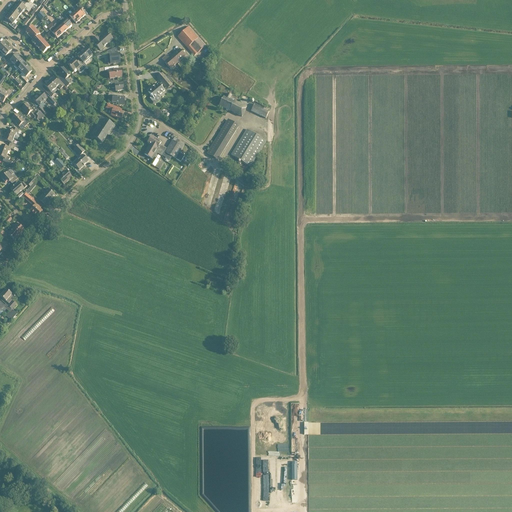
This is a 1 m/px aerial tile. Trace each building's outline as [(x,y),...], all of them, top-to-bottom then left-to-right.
[(21,0),(21,1),(31,9),(33,11),(35,12),(38,9),(36,7),(34,6),(30,3),(32,0),(21,0)] [(17,4),(15,6),(22,12),(25,10),(28,12),(31,9),(21,1),(19,3),(17,4)] [(78,9),(74,12),(81,20),(86,16),(81,11),(83,9),(79,3),(76,6),(78,9)] [(19,16),(22,12),(15,6),(15,7),(12,11),(19,16)] [(8,15),(16,21),(19,16),(12,11),(9,15),(8,14),(8,15)] [(72,19),(76,24),(81,20),(74,12),(70,16),(67,14),(65,16),(69,21),(72,19)] [(14,23),(16,21),(8,15),(7,17),(5,19),(10,23),(9,25),(15,30),(17,26),(14,23)] [(72,26),(65,18),(63,19),(62,19),(59,21),(60,22),(67,30),(72,26)] [(57,23),(54,26),(55,27),(62,35),(67,30),(60,22),(58,24),(57,23)] [(33,26),(25,33),(29,37),(36,31),(33,26)] [(52,27),(49,30),(57,39),(62,35),(55,27),(53,28),(52,27)] [(204,47),(188,28),(177,37),(193,56),(204,47)] [(36,31),(29,37),(33,41),(39,36),(40,35),(36,31)] [(95,44),(100,51),(113,39),(107,33),(100,40),(97,37),(93,41),(95,44)] [(39,36),(33,41),(32,42),(35,46),(43,40),(39,36)] [(43,40),(35,46),(39,50),(46,44),(43,40)] [(0,45),(0,51),(2,53),(8,46),(4,42),(0,46),(0,45)] [(50,48),(46,44),(39,50),(43,54),(50,48)] [(12,51),(8,46),(2,53),(6,57),(3,60),(5,62),(7,60),(11,57),(8,54),(12,51)] [(82,61),(80,63),(83,66),(86,69),(87,67),(84,63),(92,55),(86,48),(83,51),(78,56),(82,61)] [(118,54),(117,48),(107,52),(107,56),(110,55),(111,64),(120,63),(119,54),(118,54)] [(165,63),(170,69),(185,56),(180,50),(165,63)] [(10,61),(14,66),(21,60),(17,55),(14,58),(11,56),(11,57),(7,60),(9,63),(10,61)] [(70,69),(72,71),(72,70),(74,72),(76,70),(79,73),(81,73),(86,69),(83,66),(80,63),(80,62),(77,64),(73,59),(67,64),(70,67),(70,68),(70,69)] [(14,66),(18,70),(24,63),(21,60),(14,66)] [(22,73),(28,67),(24,63),(18,70),(22,73)] [(121,72),(121,69),(119,70),(118,66),(104,68),(105,72),(108,71),(108,73),(108,74),(109,73),(110,79),(122,78),(122,75),(122,74),(122,72),(121,72)] [(28,67),(22,73),(26,78),(32,72),(28,67)] [(66,79),(70,76),(63,68),(58,73),(60,75),(58,77),(67,87),(70,84),(66,79)] [(200,72),(197,80),(202,83),(205,75),(200,72)] [(16,75),(14,77),(22,85),(24,83),(16,75)] [(162,88),(161,87),(163,84),(167,88),(172,85),(164,76),(163,75),(159,79),(160,80),(162,83),(159,85),(159,84),(158,84),(155,87),(155,86),(151,89),(152,90),(149,92),(148,92),(148,93),(151,96),(151,97),(152,97),(154,100),(155,100),(154,99),(164,91),(165,91),(162,88)] [(60,89),(64,86),(59,79),(57,82),(53,78),(49,82),(55,89),(58,87),(60,89)] [(109,84),(111,84),(111,89),(115,88),(116,92),(124,91),(123,84),(118,84),(117,81),(110,82),(108,83),(109,84)] [(53,91),(55,89),(49,82),(44,86),(48,90),(45,92),(51,98),(55,94),(53,91)] [(37,96),(43,103),(47,99),(41,92),(37,96)] [(111,102),(112,102),(112,103),(118,103),(118,105),(124,105),(125,98),(122,98),(122,95),(109,93),(108,96),(113,97),(113,99),(112,99),(111,99),(111,100),(111,102)] [(225,97),(224,96),(219,106),(242,117),(247,106),(234,99),(233,101),(230,99),(232,96),(227,93),(225,97)] [(39,106),(43,103),(37,96),(33,100),(39,106)] [(53,106),(56,103),(51,97),(48,100),(53,106)] [(44,117),(37,110),(34,106),(31,109),(27,104),(22,110),(27,116),(31,113),(35,117),(37,115),(38,117),(37,120),(39,122),(44,117)] [(121,112),(122,109),(107,104),(106,108),(113,110),(111,117),(115,119),(115,118),(121,120),(124,113),(121,112)] [(251,111),(265,119),(269,111),(254,104),(251,111)] [(44,117),(47,114),(40,107),(37,110),(44,117)] [(161,116),(169,121),(171,118),(169,117),(169,114),(168,113),(166,114),(163,113),(161,116)] [(25,127),(29,123),(24,118),(22,120),(17,115),(12,119),(19,127),(22,124),(25,127)] [(102,143),(114,125),(101,117),(96,125),(97,125),(91,134),(94,136),(93,137),(102,143)] [(226,123),(207,154),(216,159),(218,160),(219,158),(236,130),(238,128),(239,126),(228,119),(227,121),(226,123)] [(15,131),(14,132),(8,130),(6,135),(14,139),(17,133),(20,135),(21,132),(17,131),(17,132),(15,131)] [(266,141),(247,130),(231,156),(239,160),(237,163),(240,165),(242,162),(250,167),(266,141)] [(6,135),(4,141),(10,143),(9,146),(18,149),(19,150),(20,147),(16,146),(12,144),(13,142),(12,142),(13,139),(14,139),(6,135)] [(152,136),(148,143),(150,145),(164,152),(172,157),(176,159),(176,158),(178,160),(178,159),(179,160),(181,157),(178,155),(180,151),(183,147),(184,144),(174,138),(173,141),(167,149),(161,146),(161,147),(159,146),(160,145),(161,142),(152,136)] [(76,166),(79,170),(88,161),(83,155),(83,156),(82,154),(85,151),(79,145),(75,141),(73,143),(76,147),(74,150),(80,156),(81,157),(74,164),(75,165),(74,165),(76,167),(76,166)] [(150,145),(144,154),(149,157),(151,158),(152,159),(150,164),(154,167),(159,169),(163,163),(156,159),(155,159),(158,154),(162,156),(164,152),(150,145)] [(17,152),(18,149),(9,146),(8,148),(2,146),(0,149),(0,151),(7,154),(8,151),(9,152),(10,149),(17,152)] [(6,157),(7,154),(0,151),(0,157),(4,159),(3,162),(10,165),(12,162),(8,161),(9,158),(6,157)] [(64,185),(72,177),(67,172),(63,168),(65,166),(56,156),(52,160),(61,170),(60,170),(64,174),(59,179),(64,185)] [(18,179),(13,174),(14,174),(11,170),(10,171),(4,176),(1,178),(5,183),(8,181),(9,182),(10,181),(12,184),(18,179)] [(30,187),(36,181),(33,178),(27,185),(30,187)] [(21,185),(18,183),(10,189),(16,196),(27,186),(24,183),(21,185)] [(45,194),(39,200),(46,207),(51,202),(50,201),(55,195),(48,189),(44,193),(45,194)] [(42,207),(28,195),(26,192),(24,194),(31,200),(29,203),(32,205),(31,206),(30,207),(29,208),(30,209),(31,210),(30,211),(37,217),(42,211),(40,209),(42,207)] [(17,223),(14,226),(15,227),(8,235),(15,241),(20,235),(20,236),(25,230),(17,223)] [(12,301),(11,300),(12,298),(12,295),(6,290),(0,296),(9,304),(12,301)] [(8,307),(12,310),(16,305),(12,301),(8,307)] [(0,302),(0,312),(2,310),(3,311),(4,312),(6,310),(9,312),(6,316),(11,321),(17,315),(6,305),(5,306),(1,303),(0,302)]
